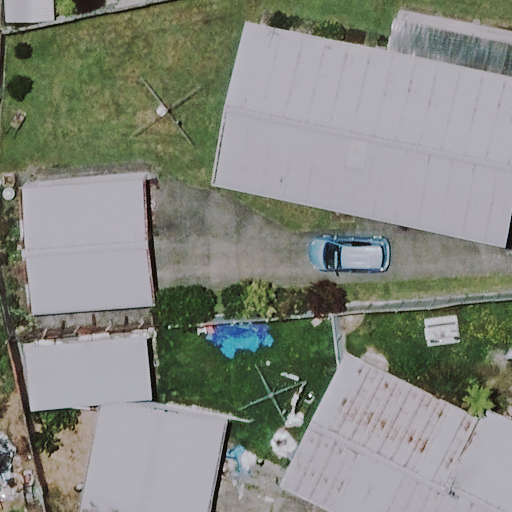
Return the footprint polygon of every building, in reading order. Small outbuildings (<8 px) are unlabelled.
[(0,0),(0,30),(57,33),(58,0),(0,0)] [(511,51),(268,0),(262,0),(228,160),(511,220),(511,51)] [(165,292),(158,168),(33,175),(40,299),(165,292)] [(493,401),(357,333),(292,463),(391,511),(511,511),(511,399),(498,392),(493,401)] [(219,511),(234,395),(114,386),(83,511),(219,511)]
